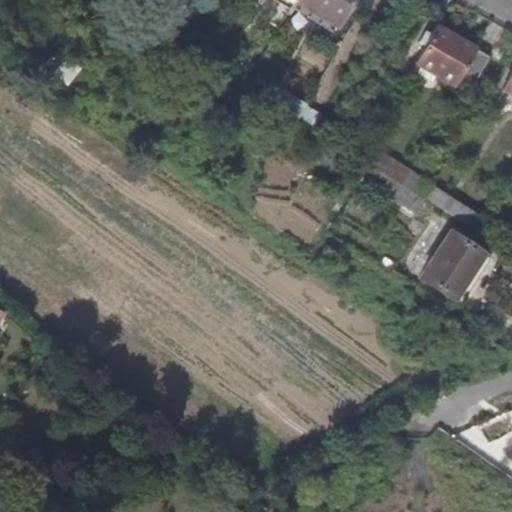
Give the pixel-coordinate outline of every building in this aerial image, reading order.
[(293,0),(292,2),(336,28),(352,0),(293,0)] [(289,26),(281,21),(267,43),(276,48),(289,26)] [(456,77),(471,50),(434,28),(413,63),(451,86),(456,77)] [(43,62),(52,70),(62,59),(54,49),(43,62)] [(485,57),(471,50),(456,77),(469,84),(485,57)] [(511,73),(503,90),(511,95),(511,73)] [(251,92),(276,107),(283,94),(259,79),(251,92)] [(292,120),(286,116),(279,126),(285,130),(292,120)] [(421,199),(430,184),(379,152),(370,166),(421,199)] [(351,176),(360,182),(361,180),(370,166),(360,160),(351,176)] [(370,166),(361,180),(413,211),(421,199),(370,166)] [(448,195),(430,184),(421,199),(440,209),(448,195)] [(448,195),(440,209),(446,213),(454,198),(448,195)] [(475,211),(454,198),(446,213),(467,225),(475,211)] [(488,257),(447,232),(420,276),(460,302),(488,257)]
